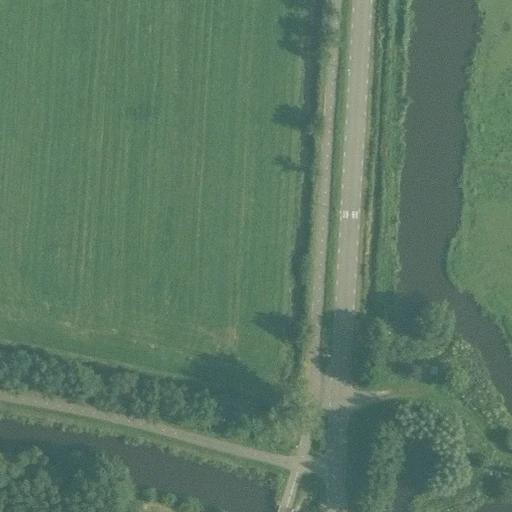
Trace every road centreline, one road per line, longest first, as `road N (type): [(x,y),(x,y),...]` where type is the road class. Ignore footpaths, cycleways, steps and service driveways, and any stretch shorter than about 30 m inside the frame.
road 1 (tertiary): [(334,471),(360,0)]
road 2 (track): [(334,406),(378,393),(428,396),(511,464)]
